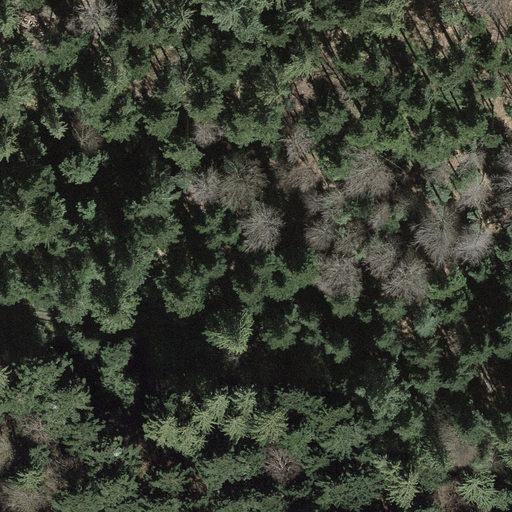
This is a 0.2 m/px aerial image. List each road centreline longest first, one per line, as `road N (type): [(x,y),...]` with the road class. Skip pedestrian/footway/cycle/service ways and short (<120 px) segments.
road 1 (track): [(511,427),(480,393),(390,328),(154,86),(50,0)]
road 2 (track): [(390,328),(86,316),(0,283)]
